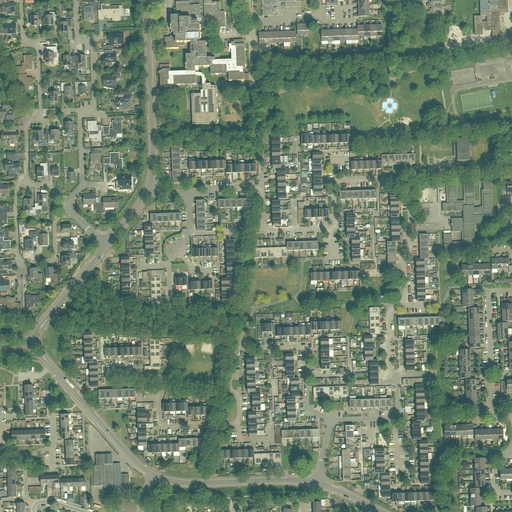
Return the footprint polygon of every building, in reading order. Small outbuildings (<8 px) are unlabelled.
[(170,69),(170,65),(163,65),(160,65),(160,71),(160,87),(169,86),(169,85),(173,84),(173,85),(196,84),(196,75),(198,75),(200,76),(201,77),(202,79),(202,84),(200,84),(200,85),(200,86),(200,87),(202,87),(202,90),(201,90),(201,94),(191,94),(193,125),(217,124),(216,92),(216,89),(215,89),(215,86),(210,86),(210,84),(205,84),(205,82),(205,78),(204,76),(201,73),(198,73),(198,67),(210,66),(210,74),(226,74),(226,72),(227,72),(228,72),(228,78),(228,81),(245,80),(244,80),(249,80),(249,74),(244,74),(244,72),(243,72),(243,68),(245,68),(244,44),(243,40),(234,40),(234,42),(231,42),(231,41),(225,41),(225,44),(225,49),(231,49),(232,60),(220,61),(219,59),(220,59),(219,53),(211,54),(211,56),(206,56),(206,42),(199,43),(198,41),(200,40),(200,24),(201,24),(201,28),(209,28),(209,25),(216,24),(217,26),(216,26),(216,28),(225,27),(225,11),(220,11),(220,2),(212,2),(212,0),(204,0),(204,16),(200,16),(200,5),(194,5),(194,7),(192,7),(190,7),(190,1),(176,2),(176,8),(173,8),(174,16),(171,16),(171,32),(175,32),(175,36),(170,36),(170,37),(165,37),(165,42),(165,41),(166,48),(179,48),(179,46),(184,46),(184,42),(191,42),(191,43),(191,45),(190,45),(191,53),(192,53),(192,54),(186,55),(186,72),(172,72),(168,72),(168,71),(170,71),(170,69)] [(479,0),(480,16),(474,16),(475,36),(483,35),(483,30),(492,29),(492,41),(500,41),(500,32),(500,18),(499,16),(504,16),(504,10),(508,10),(507,0),(479,0)] [(15,12),(15,3),(2,4),(3,12),(8,12),(8,15),(14,14),(14,12),(15,12)] [(84,21),(93,20),(93,12),(97,12),(97,3),(91,3),(91,7),(84,7),(84,21)] [(109,6),(109,4),(101,4),(101,7),(101,10),(98,11),(98,20),(104,20),(104,17),(107,17),(112,17),(112,21),(114,21),(115,22),(117,22),(118,21),(120,21),(121,20),(121,17),(123,17),(122,6),(109,6)] [(31,26),(38,26),(38,19),(41,19),(41,11),(37,11),(37,14),(35,14),(35,17),(31,17),(31,26)] [(46,26),(53,26),(53,20),(56,20),(56,13),(50,13),(50,16),(46,17),(46,26)] [(16,24),(7,25),(7,21),(0,20),(0,25),(0,34),(16,33),(16,24)] [(61,32),(68,32),(67,25),(71,25),(71,20),(64,20),(65,23),(61,23),(61,32)] [(117,34),(117,33),(108,33),(108,37),(111,36),(111,44),(123,43),(123,34),(117,34)] [(46,63),(53,63),(53,58),(54,58),(54,55),(57,54),(56,47),(50,48),(50,53),(46,53),(46,63)] [(113,54),(113,51),(104,51),(105,51),(105,57),(102,57),(103,66),(109,66),(109,62),(111,61),(111,63),(116,63),(116,54),(113,54)] [(25,70),(33,70),(32,55),(24,56),(24,63),(22,63),(22,67),(16,67),(16,74),(25,73),(25,70)] [(71,63),(70,56),(64,57),(64,66),(71,66),(71,69),(74,69),(74,63),(71,63)] [(86,68),(85,56),(81,56),(81,57),(78,57),(78,56),(75,56),(75,65),(75,72),(78,72),(78,70),(82,70),(82,68),(86,68)] [(114,90),(114,89),(113,89),(113,86),(116,85),(116,79),(120,79),(119,72),(113,73),(113,76),(103,77),(104,87),(103,87),(114,90)] [(27,78),(27,74),(18,75),(19,82),(22,82),(22,87),(25,87),(25,90),(33,89),(33,78),(27,78)] [(69,87),(68,83),(61,84),(61,90),(65,90),(65,96),(72,96),(72,87),(69,87)] [(82,87),(81,83),(75,83),(76,93),(80,93),(80,96),(87,96),(86,87),(82,87)] [(51,102),(58,102),(58,94),(61,94),(60,86),(54,86),(54,92),(51,92),(51,102)] [(132,97),(132,92),(124,92),(119,92),(114,93),(114,96),(119,96),(123,96),(123,97),(119,98),(119,99),(117,99),(116,100),(116,102),(115,103),(116,107),(117,108),(130,107),(130,98),(132,97)] [(10,112),(9,102),(3,102),(3,109),(0,109),(0,117),(6,117),(6,120),(13,120),(13,112),(10,112)] [(109,127),(103,127),(103,136),(105,136),(105,138),(110,138),(110,139),(111,140),(112,141),(114,141),(115,140),(116,139),(116,138),(117,138),(117,135),(122,134),(121,121),(124,121),(124,118),(115,118),(115,121),(112,121),(112,129),(109,130),(109,127)] [(96,129),(96,122),(88,122),(88,130),(89,130),(89,138),(97,138),(97,141),(101,141),(100,132),(97,132),(97,129),(96,129)] [(73,127),(73,123),(66,123),(66,131),(63,131),(63,136),(67,136),(67,137),(74,136),(73,129),(74,129),(74,127),(73,127)] [(19,132),(9,132),(9,127),(0,127),(0,129),(4,129),(4,132),(1,132),(1,140),(9,140),(9,145),(14,145),(14,140),(19,140),(19,132)] [(47,139),(43,139),(43,131),(42,131),(42,130),(38,130),(38,132),(35,132),(36,142),(40,142),(40,146),(47,146),(47,139)] [(48,144),(54,144),(54,140),(59,140),(59,131),(51,131),(51,137),(48,137),(48,144)] [(469,171),(469,169),(472,169),(472,162),(470,162),(470,153),(470,139),(457,140),(456,140),(456,144),(453,144),(453,157),(457,157),(457,162),(456,162),(457,169),(456,169),(456,173),(460,173),(460,172),(469,171)] [(91,149),(92,149),(95,149),(96,155),(92,155),(91,155),(91,165),(89,166),(90,171),(97,171),(97,169),(101,169),(100,156),(103,155),(103,148),(100,149),(91,149)] [(119,159),(119,153),(110,153),(110,158),(104,158),(104,165),(110,164),(110,165),(116,165),(117,170),(122,169),(122,159),(119,159)] [(13,164),(13,161),(16,161),(15,155),(7,156),(7,161),(5,161),(5,171),(8,171),(8,177),(16,177),(16,173),(20,173),(20,164),(13,164)] [(37,178),(44,177),(44,173),(47,173),(47,164),(41,164),(41,168),(37,168),(37,178)] [(55,164),(52,164),(49,164),(49,173),(52,173),(52,177),(59,177),(59,176),(61,176),(60,172),(59,172),(59,168),(55,168),(55,164)] [(71,173),(71,170),(64,170),(65,177),(69,177),(69,183),(75,182),(75,173),(71,173)] [(116,190),(121,190),(123,190),(123,185),(131,185),(131,176),(119,177),(119,183),(116,183),(116,190)] [(1,186),(0,183),(0,182),(0,194),(9,194),(8,186),(1,186)] [(443,212),(463,211),(463,218),(473,218),(473,224),(493,223),(492,219),(491,182),(483,183),(483,190),(481,190),(482,208),(473,208),(473,206),(474,206),(474,186),(465,186),(466,194),(463,194),(464,201),(457,201),(456,183),(448,184),(446,184),(446,194),(446,193),(447,204),(442,204),(443,212)] [(35,208),(35,210),(42,210),(42,207),(47,206),(47,195),(38,195),(39,204),(35,204),(35,208)] [(97,211),(97,214),(100,213),(100,211),(100,203),(96,203),(96,195),(84,196),(84,205),(93,205),(93,211),(97,211)] [(35,210),(35,208),(32,208),(32,199),(23,200),(24,211),(29,211),(29,214),(36,214),(35,210)] [(100,211),(100,213),(105,213),(105,208),(118,208),(118,199),(103,199),(104,203),(100,203),(100,211)] [(474,239),(473,224),(473,218),(463,218),(456,219),(456,221),(451,221),(452,224),(451,224),(451,225),(452,225),(452,226),(452,232),(462,232),(462,242),(452,243),(452,234),(443,235),(444,253),(473,252),(472,239),(474,239)] [(71,233),(71,237),(71,238),(77,238),(77,230),(72,230),(72,226),(63,226),(63,233),(71,233)] [(42,231),(36,232),(36,233),(36,238),(39,238),(39,246),(48,246),(47,234),(42,235),(42,231)] [(11,241),(3,241),(3,232),(0,232),(0,252),(2,253),(2,250),(11,250),(11,241)] [(36,243),(36,238),(36,233),(30,233),(30,240),(24,240),(25,252),(34,251),(33,243),(36,243)] [(77,238),(71,238),(71,242),(64,243),(64,250),(74,249),(74,245),(78,245),(77,238)] [(63,266),(71,266),(70,259),(76,259),(75,253),(69,254),(69,257),(62,257),(63,266)] [(0,274),(8,274),(7,270),(12,270),(11,262),(3,262),(3,259),(0,259),(0,274)] [(53,275),(53,268),(46,269),(46,279),(51,279),(51,283),(57,282),(57,275),(53,275)] [(37,276),(37,269),(30,269),(30,279),(36,279),(36,282),(42,282),(42,274),(39,275),(39,276),(37,276)] [(4,280),(0,279),(0,290),(1,291),(1,295),(7,295),(7,291),(9,290),(9,286),(4,286),(4,280)] [(31,296),(31,295),(26,295),(26,310),(30,309),(30,308),(34,308),(33,304),(38,304),(40,304),(41,303),(40,296),(31,296)] [(16,304),(16,298),(0,298),(0,304),(6,304),(7,313),(5,313),(6,317),(18,316),(18,312),(22,312),(21,303),(16,304)] [(263,336),(262,333),(268,332),(268,324),(262,324),(262,326),(258,327),(258,336),(263,336)] [(160,359),(150,359),(151,366),(145,366),(145,371),(160,370),(160,359)] [(147,450),(147,440),(139,440),(139,447),(143,446),(143,450),(147,450)] [(8,469),(8,473),(16,473),(16,466),(13,466),(7,467),(7,466),(7,462),(3,461),(3,467),(3,469),(8,469)] [(117,469),(117,464),(105,464),(105,466),(91,466),(92,487),(105,486),(105,493),(130,493),(129,478),(125,478),(125,475),(121,475),(121,469),(117,469)]
